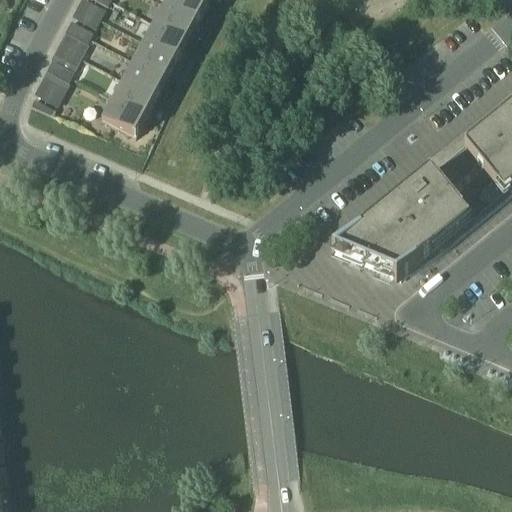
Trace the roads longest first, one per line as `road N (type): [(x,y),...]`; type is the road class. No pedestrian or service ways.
road 1 (residential): [(244,247),(511,29)]
road 2 (residential): [(244,247),(0,143)]
road 3 (unclassified): [(273,456),(244,247)]
road 4 (residential): [(0,133),(64,0)]
